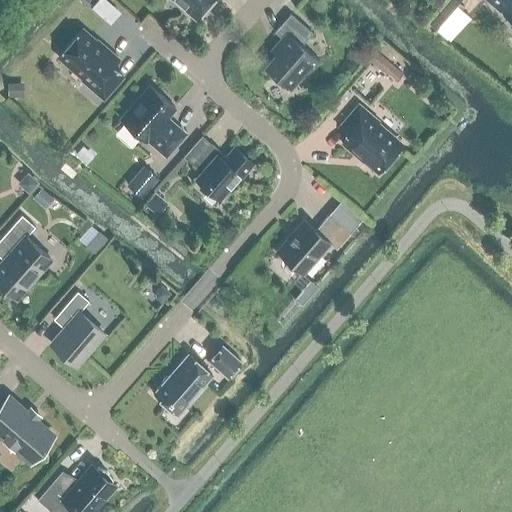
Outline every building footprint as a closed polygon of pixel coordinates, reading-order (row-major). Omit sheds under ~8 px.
[(117,21),(128,9),(118,0),(102,0),(98,4),(117,21)] [(176,0),(196,16),(209,0),(176,0)] [(456,39),(479,14),(463,0),(452,0),(435,19),(456,39)] [(511,0),(488,0),(511,20),(511,23),(511,25),(511,26),(511,0)] [(275,53),(264,66),(285,85),(291,90),(302,77),(303,78),(319,61),(301,45),(312,32),(290,13),(274,31),(280,37),(276,42),(279,44),(273,51),(275,53)] [(79,30),(58,54),(84,77),(82,80),(91,88),(103,98),(119,79),(108,69),(118,58),(103,45),(101,48),(79,30)] [(382,72),(389,63),(376,52),(369,60),(382,72)] [(24,81),(8,81),(8,96),(25,95),(24,81)] [(119,118),(145,141),(147,139),(165,155),(184,133),(166,117),(174,107),(149,85),(119,118)] [(341,123),(337,128),(347,136),(341,143),(354,154),(357,151),(379,170),(400,145),(365,116),(368,113),(358,104),(341,123)] [(201,172),(195,178),(218,197),(238,174),(240,176),(252,162),(234,147),(226,157),(210,143),(192,164),(201,172)] [(135,174),(126,184),(142,198),(159,178),(146,167),(139,177),(135,174)] [(27,172),(22,178),(22,188),(27,193),(38,182),(27,172)] [(42,187),(33,197),(44,208),(54,198),(42,187)] [(155,193),(147,202),(159,213),(167,204),(155,193)] [(277,251),(302,272),(328,242),(335,248),(349,232),(328,213),(315,229),(304,220),(277,251)] [(0,244),(9,252),(0,262),(0,283),(15,297),(49,258),(25,236),(34,226),(20,214),(0,237),(0,244)] [(99,232),(86,248),(95,256),(108,240),(99,232)] [(161,303),(170,294),(161,285),(155,290),(156,298),(161,303)] [(294,298),(301,305),(309,296),(302,289),(294,298)] [(69,321),(50,342),(75,364),(102,333),(78,312),(88,300),(76,290),(58,312),(69,321)] [(243,363),(223,345),(209,361),(229,378),(243,363)] [(153,393),(177,413),(211,374),(187,353),(153,393)] [(51,435),(8,397),(0,405),(0,438),(13,450),(15,448),(29,461),(51,435)] [(57,475),(36,499),(51,511),(67,511),(71,508),(75,511),(90,511),(114,485),(109,480),(111,478),(106,470),(97,466),(95,468),(90,464),(71,486),(57,475)]
